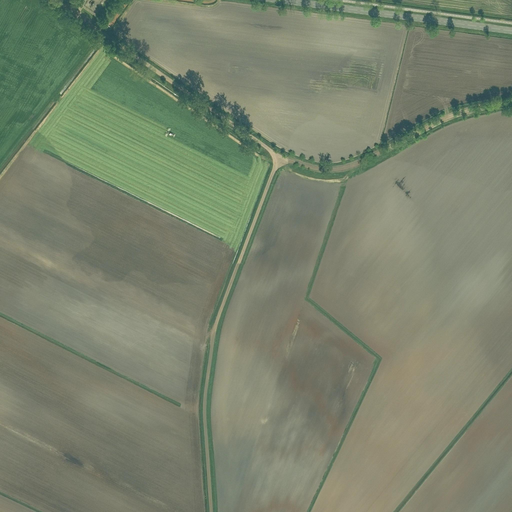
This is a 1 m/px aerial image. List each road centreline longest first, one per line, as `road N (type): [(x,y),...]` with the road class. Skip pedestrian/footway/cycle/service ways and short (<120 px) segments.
road 1 (unclassified): [(210,511),(203,408),(215,324),(278,156)]
road 2 (unclassified): [(278,156),(54,0)]
road 3 (unclassified): [(278,156),(325,170),(351,166),(449,116),(511,100)]
road 4 (secondary): [(511,30),(285,0)]
